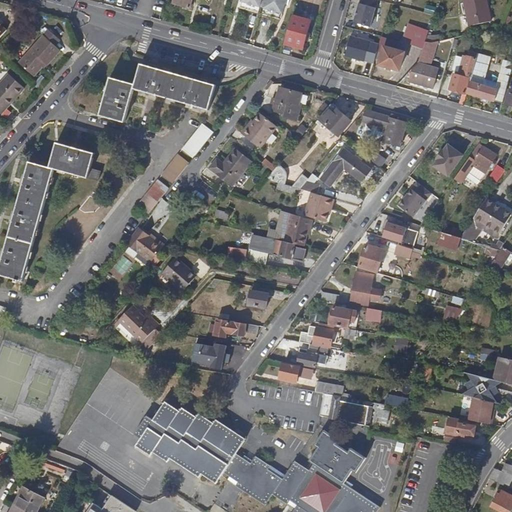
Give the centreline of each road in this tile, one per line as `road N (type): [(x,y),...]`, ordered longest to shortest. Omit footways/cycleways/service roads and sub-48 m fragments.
road 1 (residential): [(236,383),(441,112)]
road 2 (secondary): [(318,79),(104,17)]
road 3 (residential): [(0,158),(95,51),(104,17)]
road 4 (secondary): [(441,112),(318,79)]
